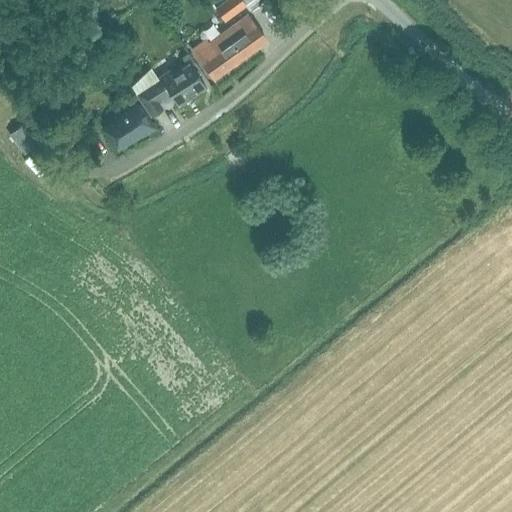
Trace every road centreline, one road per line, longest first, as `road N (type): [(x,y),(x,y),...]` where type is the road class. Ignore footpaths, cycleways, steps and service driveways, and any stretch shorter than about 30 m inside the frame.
road 1 (unclassified): [(340,0),(235,97),(107,177)]
road 2 (unclassified): [(511,115),(473,93),(375,0)]
